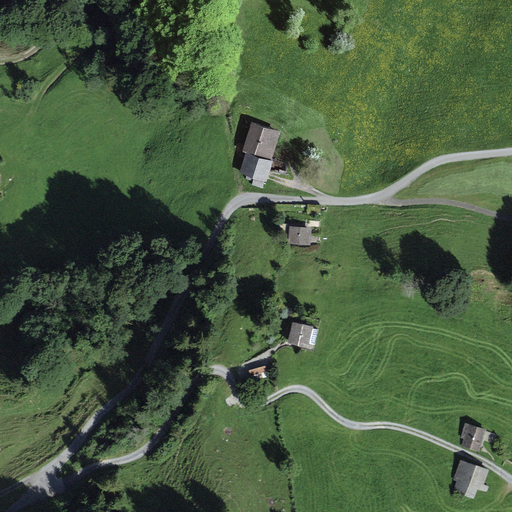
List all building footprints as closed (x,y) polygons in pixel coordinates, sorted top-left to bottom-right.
[(279,133),(255,124),(243,155),(249,158),(243,173),(268,182),(276,161),(270,158),(279,133)] [(311,230),(289,227),(286,244),(309,248),(311,230)] [(313,327),(295,322),(290,343),(308,348),(313,327)] [(485,431),(469,427),(463,449),(479,453),(485,431)] [(488,474),(464,465),(453,494),(477,503),(488,474)]
